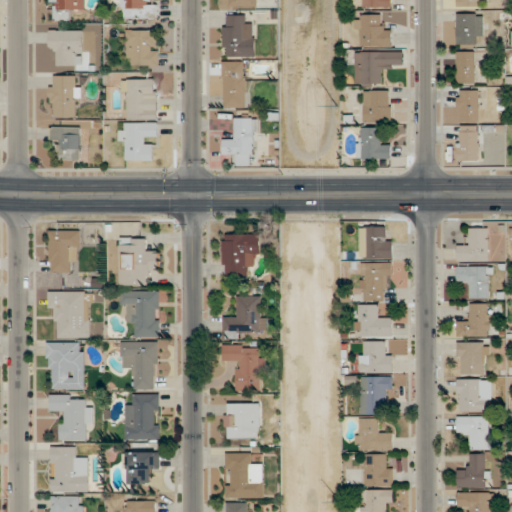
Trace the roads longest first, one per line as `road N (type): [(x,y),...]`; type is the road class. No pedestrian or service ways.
road 1 (residential): [(427,511),(425,0)]
road 2 (residential): [(20,511),(19,0)]
road 3 (tertiary): [(511,194),(194,195)]
road 4 (residential): [(194,195),(195,511)]
road 5 (residential): [(193,0),(194,195)]
road 6 (tertiary): [(194,195),(0,193)]
